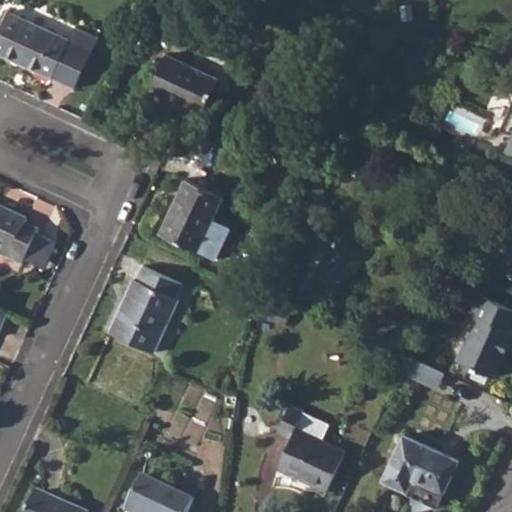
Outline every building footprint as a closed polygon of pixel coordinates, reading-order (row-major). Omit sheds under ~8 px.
[(289,0),(289,1),(348,15),(350,5),(323,0),(322,0),(289,0)] [(77,26),(71,39),(8,11),(0,27),(0,52),(76,87),(100,37),(77,26)] [(204,112),(219,78),(168,54),(151,88),(204,112)] [(199,251),(225,195),(187,178),(161,233),(199,251)] [(511,274),(511,198),(505,196),(491,226),(509,235),(494,266),(511,274)] [(20,264),(34,236),(35,233),(22,226),(27,220),(0,207),(0,257),(18,266),(20,264)] [(177,297),(184,283),(144,265),(138,279),(136,278),(110,332),(154,352),(179,299),(177,297)] [(229,298),(256,310),(263,296),(236,283),(229,298)] [(476,315),(485,295),(472,289),(463,309),(476,315)] [(511,306),(485,295),(476,315),(478,316),(459,360),(495,376),(511,338),(511,306)] [(294,310),(269,299),(262,314),(287,325),(294,310)] [(446,370),(408,353),(401,370),(438,387),(446,370)] [(331,423),(291,404),(278,431),(292,438),(278,467),(329,491),(347,451),(324,440),(331,423)] [(460,460),(405,434),(384,480),(438,505),(460,460)] [(127,511),(188,511),(194,500),(143,475),(126,511),(127,511)] [(85,511),(37,490),(27,511),(85,511)]
